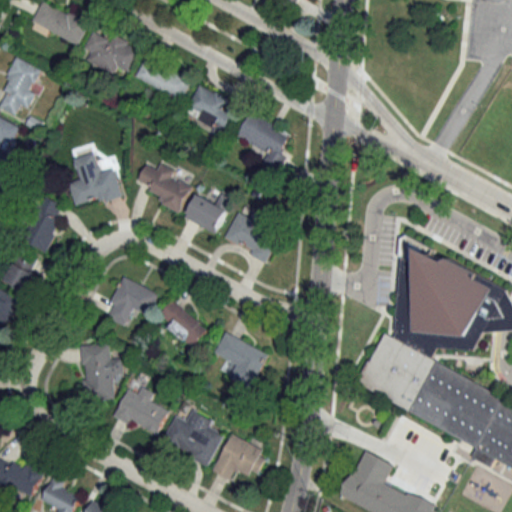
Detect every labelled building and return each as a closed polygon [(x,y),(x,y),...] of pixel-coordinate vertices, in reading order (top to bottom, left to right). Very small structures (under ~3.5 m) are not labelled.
[(91,21),(43,0),(33,23),(81,44),(91,21)] [(88,60),(116,74),(120,66),(130,71),(141,51),(96,28),(86,48),(93,52),(88,60)] [(137,76),(183,101),(194,81),(148,56),(137,76)] [(47,71),(20,58),(0,98),(0,105),(17,114),(22,105),(29,108),(47,71)] [(225,134),(235,113),(227,109),(231,99),(201,84),(186,115),(225,134)] [(239,137),(270,152),(266,162),(278,168),(294,133),(251,113),(239,137)] [(0,175),(11,149),(12,150),(22,125),(0,115),(0,175)] [(116,169),(103,173),(97,152),(75,158),(81,181),(70,184),(77,207),(124,194),(116,169)] [(147,164),(137,188),(184,208),(193,186),(175,179),(179,170),(162,163),(159,169),(147,164)] [(222,194),(218,203),(198,194),(187,218),(218,233),(234,200),(222,194)] [(46,196),(29,243),(49,251),(66,204),(46,196)] [(226,241),(269,260),(280,236),(270,232),(274,224),(240,209),(226,241)] [(401,231),(433,248),(430,253),(444,260),(449,257),(507,289),(511,298),(511,329),(502,330),(484,331),(474,349),(439,345),(431,355),(393,335),(397,332),(396,331),(401,256),(400,255),(401,231)] [(40,261),(21,252),(7,282),(27,290),(40,261)] [(161,293),(125,277),(108,317),(128,326),(135,309),(151,315),(161,293)] [(0,329),(4,332),(22,299),(0,286),(0,329)] [(210,328),(174,302),(160,321),(196,347),(210,328)] [(384,330),(393,335),(431,355),(511,399),(511,465),(494,455),(490,464),(471,454),(476,445),(358,380),(364,370),(362,368),(368,357),(369,359),(384,330)] [(271,353),(227,331),(216,354),(238,364),(231,378),(253,389),(271,353)] [(84,399),(116,399),(116,376),(125,376),(125,357),(112,357),(112,344),(83,344),(84,399)] [(130,388),(116,416),(158,437),(171,410),(152,402),(157,393),(142,386),(139,392),(130,388)] [(211,465),(226,434),(211,427),(215,418),(194,409),(188,420),(177,415),(163,443),(211,465)] [(216,471),(233,479),(238,468),(257,476),(269,449),(232,433),(216,471)] [(366,449),(394,464),(384,483),(406,495),(408,492),(434,506),(433,509),(439,511),(373,511),(339,494),(351,471),(354,472),(366,449)] [(28,463),(26,468),(0,457),(0,477),(2,479),(0,483),(34,498),(46,470),(28,463)] [(66,490),(70,482),(55,476),(44,501),(60,509),(58,511),(76,511),(83,497),(66,490)]
